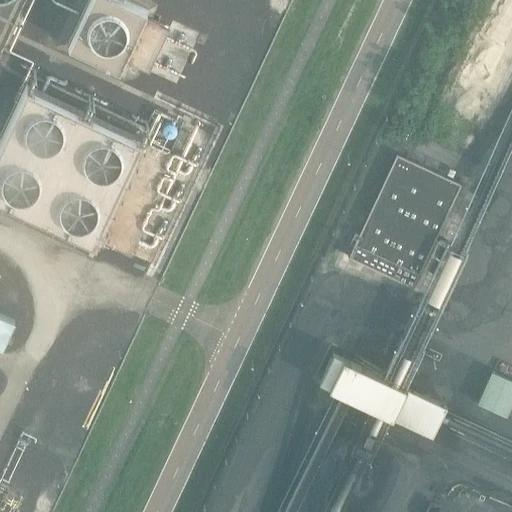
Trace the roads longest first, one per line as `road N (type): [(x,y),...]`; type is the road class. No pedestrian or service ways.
road 1 (unclassified): [(159,511),(398,0)]
road 2 (track): [(475,329),(436,332),(374,300),(328,300),(301,330),(286,368),(302,401),(511,499)]
road 3 (track): [(286,368),(218,511)]
